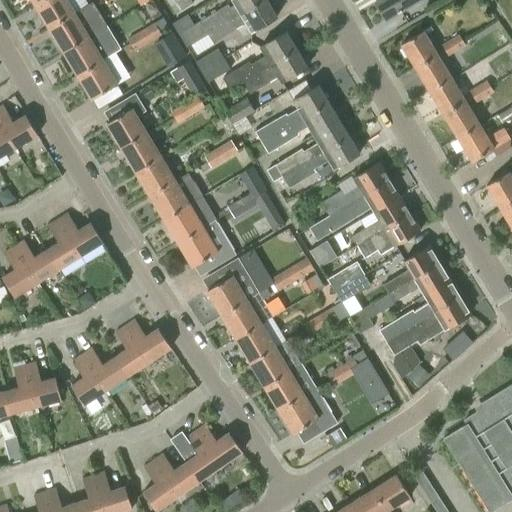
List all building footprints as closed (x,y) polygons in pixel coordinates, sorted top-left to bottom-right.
[(44,0),(35,5),(49,29),(75,13),(66,0),(44,0)] [(166,0),(172,10),(180,11),(193,3),(191,0),(166,0)] [(208,35),(265,0),(232,0),(235,5),(230,7),(228,4),(194,24),(188,14),(172,23),(186,46),(191,43),(192,45),(208,34),(208,35)] [(277,17),(266,0),(265,0),(208,35),(213,43),(246,23),(252,32),(277,17)] [(379,0),(376,2),(387,20),(420,0),(379,0)] [(49,29),(64,53),(89,37),(75,13),(49,29)] [(155,23),(148,27),(155,39),(162,35),(155,23)] [(148,27),(134,35),(142,47),(155,39),(148,27)] [(171,32),(153,43),(167,66),(185,56),(171,32)] [(402,45),(416,69),(438,56),(424,32),(402,45)] [(222,78),(229,90),(297,50),(287,33),(262,48),(266,55),(251,64),(249,61),(222,78)] [(458,34),(450,40),(457,51),(465,46),(458,34)] [(142,47),(134,35),(128,39),(135,51),(142,47)] [(64,53),(78,76),(104,61),(89,37),(64,53)] [(457,51),(450,40),(441,45),(448,56),(457,51)] [(195,62),(201,73),(224,59),(218,48),(195,62)] [(297,50),(229,90),(230,91),(243,83),(250,94),(279,76),(282,82),(307,67),(297,50)] [(416,69),(430,92),(452,79),(438,56),(416,69)] [(224,59),(201,73),(207,83),(230,69),(224,59)] [(104,61),(78,76),(92,100),(118,85),(104,61)] [(188,62),(172,72),(178,81),(183,78),(194,71),(188,62)] [(495,75),(477,86),(484,98),(494,92),(490,86),(499,81),(495,75)] [(430,92),(444,115),(466,102),(452,79),(430,92)] [(255,131),(262,143),(329,104),(318,86),(293,101),(298,108),(287,115),(285,112),(255,131)] [(484,98),(477,86),(469,91),(476,103),(484,98)] [(107,124),(121,149),(147,133),(137,116),(145,111),(135,93),(122,101),(129,111),(107,124)] [(198,95),(191,99),(198,111),(205,107),(198,95)] [(246,98),(225,111),(233,124),(254,111),(246,98)] [(191,99),(177,107),(184,119),(198,111),(191,99)] [(444,115),(458,139),(480,125),(466,102),(444,115)] [(309,126),(313,134),(338,119),(329,104),(262,143),(268,153),(299,135),(298,133),(309,126)] [(511,105),(497,115),(502,123),(511,116),(511,105)] [(4,106),(0,108),(0,123),(15,149),(38,135),(26,115),(13,122),(4,106)] [(184,119),(177,107),(170,111),(177,123),(184,119)] [(273,181),(274,183),(349,137),(338,119),(313,134),(318,142),(303,151),(302,148),(274,165),(275,166),(271,169),(277,179),(273,181)] [(0,157),(15,149),(0,123),(0,157)] [(480,125),(458,139),(472,162),(492,150),(510,139),(503,127),(487,137),(480,125)] [(121,149),(136,172),(161,157),(147,133),(121,149)] [(349,137),(274,183),(279,192),(288,186),(289,188),(316,172),(314,169),(329,160),(334,169),(360,154),(349,137)] [(510,139),(492,150),(496,156),(511,147),(511,138),(510,139)] [(231,140),(224,144),(231,156),(238,152),(231,140)] [(224,144),(211,152),(218,164),(231,156),(224,144)] [(218,164),(211,152),(204,156),(211,168),(218,164)] [(136,172),(150,196),(176,180),(161,157),(136,172)] [(309,227),(311,229),(390,181),(379,163),(354,178),(359,185),(343,194),(340,190),(321,202),(329,215),(309,227)] [(150,196),(164,220),(203,196),(188,173),(176,180),(150,196)] [(487,186),(501,210),(511,203),(511,178),(508,173),(487,186)] [(372,207),(375,213),(400,198),(390,181),(311,229),(317,240),(372,207)] [(247,194),(254,206),(257,204),(274,232),(286,225),(266,191),(258,196),(254,190),(247,194)] [(241,214),(254,206),(247,194),(234,202),(241,214)] [(164,220),(178,243),(216,220),(215,220),(217,219),(203,196),(164,220)] [(351,236),(357,247),(410,215),(400,198),(375,213),(379,219),(351,236)] [(234,218),(241,214),(234,202),(227,207),(234,218)] [(511,203),(501,210),(511,227),(511,203)] [(59,243),(47,250),(59,270),(103,242),(91,223),(79,230),(68,214),(48,226),(59,243)] [(410,215),(357,247),(364,258),(381,248),(379,244),(390,237),(395,246),(420,231),(410,215)] [(216,220),(178,243),(193,267),(215,254),(221,264),(236,254),(216,220)] [(24,241),(14,247),(37,283),(59,270),(47,250),(35,257),(24,241)] [(310,251),(312,255),(325,247),(322,244),(310,251)] [(409,268),(382,285),(388,293),(389,296),(441,265),(429,246),(404,261),(409,268)] [(37,283),(14,247),(5,253),(15,270),(3,278),(15,297),(37,283)] [(207,291),(222,315),(248,300),(259,293),(238,257),(223,267),(229,278),(207,291)] [(329,282),(335,292),(364,275),(358,264),(351,268),(347,262),(337,269),(340,275),(329,282)] [(297,263),(290,267),(297,279),(304,275),(297,263)] [(441,265),(389,296),(394,302),(420,286),(427,298),(451,283),(441,265)] [(290,267),(277,275),(284,287),(297,279),(290,267)] [(284,287),(277,275),(270,280),(277,291),(284,287)] [(364,275),(335,292),(341,302),(370,284),(364,275)] [(412,309),(378,330),(387,344),(461,299),(451,283),(427,298),(429,302),(414,312),(412,309)] [(357,294),(345,300),(352,313),(364,307),(357,294)] [(461,299),(387,344),(394,355),(392,365),(401,378),(412,370),(400,351),(409,346),(417,341),(420,346),(446,330),(471,315),(461,299)] [(222,315),(236,339),(262,324),(248,300),(222,315)] [(341,302),(331,308),(338,319),(338,321),(349,315),(341,302)] [(364,308),(363,309),(369,319),(379,312),(372,303),(364,308)] [(331,308),(324,312),(331,323),(338,319),(331,308)] [(324,312),(311,320),(318,331),(331,323),(324,312)] [(127,349),(115,357),(128,376),(171,348),(159,328),(146,336),(135,320),(116,333),(127,349)] [(318,331),(311,320),(304,324),(311,335),(318,331)] [(236,339),(250,363),(276,347),(262,324),(236,339)] [(250,363),(264,387),(290,371),(276,347),(250,363)] [(92,349),(82,355),(106,391),(128,376),(115,357),(103,365),(92,349)] [(106,391),(82,355),(73,361),(84,378),(71,386),(84,405),(106,391)] [(354,358),(353,358),(347,362),(354,374),(360,370),(356,363),(357,363),(354,358)] [(347,362),(334,370),(341,382),(354,374),(347,362)] [(36,363),(25,366),(36,406),(61,400),(55,378),(41,381),(36,363)] [(430,375),(418,364),(407,377),(418,387),(430,375)] [(18,388),(5,391),(11,413),(36,406),(25,366),(13,369),(18,388)] [(341,382),(334,370),(326,374),(334,386),(341,382)] [(264,387),(279,410),(317,388),(316,387),(304,394),(290,371),(264,387)] [(511,511),(511,385),(482,404),(485,408),(464,420),(467,424),(445,438),(490,511),(491,511),(511,498),(511,511)] [(317,388),(279,410),(293,434),(316,420),(323,432),(338,423),(317,388)] [(0,416),(11,413),(5,391),(0,392),(0,416)] [(200,481),(243,452),(229,433),(217,441),(206,425),(187,438),(198,454),(186,462),(200,481)] [(156,484),(144,492),(156,511),(199,482),(186,463),(174,471),(164,455),(145,468),(156,484)] [(88,498),(75,503),(78,511),(120,511),(132,508),(125,486),(111,491),(105,473),(94,476),(82,480),(88,498)] [(397,475),(374,490),(387,511),(410,496),(397,475)] [(39,511),(78,511),(75,503),(62,507),(56,489),(45,493),(34,497),(39,511)] [(387,511),(374,490),(351,504),(355,511),(387,511)] [(230,511),(237,507),(229,496),(219,503),(225,511),(230,511)]
